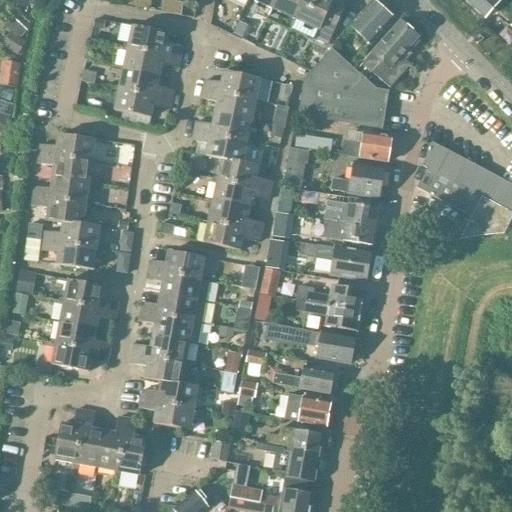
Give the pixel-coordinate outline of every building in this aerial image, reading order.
[(248,0),(248,1),(257,5),(254,11),(269,18),(272,12),(272,11),(276,0),(248,0)] [(276,0),(272,11),(272,12),(279,15),(276,22),(292,29),(295,22),(294,22),(304,0),(276,0)] [(304,0),(294,22),(295,22),(303,26),(300,32),(326,44),(345,3),(337,0),(304,0)] [(464,0),(464,1),(484,20),(485,21),(485,20),(503,0),(464,0)] [(370,45),(392,21),(382,12),(383,8),(378,3),(374,5),(372,3),(351,28),(370,45)] [(20,40),(22,38),(28,31),(14,19),(6,28),(20,40)] [(415,42),(418,39),(400,23),(362,65),(371,73),(370,74),(388,90),(408,68),(403,63),(410,56),(409,55),(418,44),(415,42)] [(127,44),(126,48),(179,59),(181,51),(165,47),(168,36),(131,28),(127,44)] [(2,46),(17,56),(24,44),(8,35),(2,46)] [(126,52),(122,70),(158,78),(160,66),(176,70),(179,59),(126,48),(126,52)] [(379,130),(385,94),(373,92),(330,53),(303,83),(298,116),(369,128),(379,130)] [(0,80),(14,88),(17,64),(3,63),(0,80)] [(118,86),(117,90),(170,102),(172,93),(155,89),(158,78),(122,70),(118,86)] [(204,82),(202,92),(254,103),(254,101),(255,98),(258,82),(223,74),(221,85),(204,82)] [(285,86),(283,96),(290,98),(292,87),(291,87),(285,86)] [(168,112),(170,102),(117,90),(116,94),(112,112),(149,120),(152,108),(168,112)] [(217,105),(215,116),(250,123),(254,105),(254,103),(202,92),(200,101),(217,105)] [(0,102),(0,112),(9,115),(12,104),(1,100),(0,102)] [(273,115),(282,117),(284,110),(275,108),(273,115)] [(0,136),(5,138),(8,117),(0,114),(0,136)] [(195,123),(193,133),(245,145),(246,143),(246,139),(250,123),(215,116),(213,127),(195,123)] [(270,137),(280,139),(282,129),(272,127),(270,137)] [(206,158),(220,161),(220,160),(241,165),(241,164),(245,147),(245,145),(193,133),(191,142),(208,146),(206,158)] [(343,143),(341,156),(385,164),(385,163),(388,140),(362,136),(346,133),(345,143),(343,143)] [(40,145),(39,155),(92,162),(92,159),(95,140),(58,135),(56,147),(40,145)] [(295,135),(293,147),(331,153),(333,141),(295,135)] [(511,214),(511,186),(430,143),(422,167),(427,169),(416,189),(471,218),(481,198),(511,214)] [(290,149),(282,186),(301,189),(309,153),(290,149)] [(54,166),(52,178),(89,183),(91,166),(92,162),(39,155),(37,164),(54,166)] [(216,181),(215,184),(268,195),(270,185),(255,181),(258,167),(241,164),(241,165),(220,160),(220,161),(217,177),(216,181)] [(181,162),(181,174),(192,174),(192,162),(181,162)] [(348,184),(332,181),(330,191),(377,199),(382,172),(351,167),(348,184)] [(34,187),(32,197),(86,205),(86,201),(89,183),(52,178),(50,190),(34,187)] [(215,185),(211,204),(248,212),(251,201),(266,204),(268,195),(215,184),(215,185)] [(281,188),(276,215),(291,218),(295,190),(281,188)] [(114,203),(124,203),(125,191),(115,190),(114,203)] [(46,222),(62,224),(62,223),(83,227),(83,226),(85,209),(86,205),(32,197),(31,207),(47,209),(46,222)] [(417,205),(425,209),(429,202),(421,197),(417,205)] [(170,204),(168,214),(179,216),(180,206),(170,204)] [(211,204),(207,225),(259,236),(261,226),(246,223),(248,212),(211,204)] [(325,204),(322,222),(324,223),(373,230),(376,211),(325,204)] [(118,231),(127,232),(128,223),(119,222),(118,231)] [(320,239),(340,243),(370,248),(373,230),(324,223),(322,222),(320,239)] [(44,233),(43,242),(96,250),(96,246),(99,228),(83,226),(83,227),(62,223),(62,224),(60,235),(44,233)] [(159,234),(172,236),(174,227),(166,225),(161,224),(160,227),(159,234)] [(257,246),(259,236),(207,225),(202,246),(240,254),(242,243),(257,246)] [(270,239),(288,241),(290,227),(274,225),(270,239)] [(95,253),(96,250),(43,242),(42,252),(58,254),(56,266),(93,271),(95,253)] [(364,283),(369,258),(300,246),(298,258),(331,264),(328,277),(364,283)] [(149,264),(148,273),(200,283),(204,261),(166,254),(164,267),(149,264)] [(239,288),(255,291),(259,271),(243,269),(239,288)] [(264,270),(259,294),(274,298),(279,273),(264,270)] [(161,285),(159,297),(205,305),(208,284),(200,283),(148,273),(146,282),(161,285)] [(64,302),(64,304),(115,315),(117,305),(102,302),(104,289),(68,282),(65,297),(64,302)] [(297,287),(295,303),(359,313),(363,293),(330,288),(329,299),(312,296),(314,290),(297,287)] [(254,320),(266,323),(271,298),(258,295),(254,320)] [(142,306),(140,315),(201,326),(205,305),(159,297),(157,309),(142,306)] [(237,311),(250,313),(252,303),(239,301),(237,311)] [(356,334),(359,313),(295,303),(294,313),(304,314),(326,318),(324,328),(356,334)] [(63,307),(60,325),(96,332),(98,321),(114,324),(115,315),(64,304),(63,307)] [(154,327),(152,339),(197,347),(201,326),(140,315),(138,324),(154,327)] [(254,331),(266,334),(268,327),(268,325),(255,323),(254,331)] [(56,345),(107,356),(109,346),(94,343),(96,332),(60,325),(57,341),(56,345)] [(218,336),(232,339),(234,330),(220,327),(218,336)] [(265,342),(303,348),(304,345),(319,347),(317,359),(350,365),(354,342),(268,327),(266,334),(265,342)] [(0,338),(0,350),(10,353),(13,339),(0,336),(0,338)] [(134,347),(132,357),(185,366),(185,364),(185,362),(188,346),(197,348),(197,347),(152,339),(150,350),(134,347)] [(91,362),(106,364),(107,356),(56,345),(55,348),(52,366),(88,373),(91,362)] [(247,351),(245,364),(264,367),(266,355),(247,351)] [(144,381),(160,384),(180,388),(181,387),(184,367),(185,366),(132,357),(131,366),(146,368),(144,381)] [(274,376),(273,384),(273,385),(329,395),(332,375),(304,370),(302,381),(274,376)] [(142,394),(141,403),(193,412),(194,409),(194,407),(197,390),(181,387),(180,388),(160,384),(158,397),(142,394)] [(285,421),(298,423),(327,428),(331,405),(288,398),(285,421)] [(189,433),(193,412),(141,403),(139,412),(155,415),(153,427),(189,433)] [(54,462),(76,466),(85,414),(75,412),(72,429),(61,427),(54,462)] [(85,414),(76,466),(97,470),(103,435),(92,433),(95,416),(85,414)] [(234,424),(247,426),(248,417),(235,415),(234,424)] [(103,435),(97,470),(118,474),(128,422),(118,420),(115,437),(103,435)] [(128,422),(118,474),(139,478),(146,442),(133,440),(136,423),(128,422)] [(256,443),(266,445),(266,446),(320,455),(323,437),(293,432),(292,440),(257,434),(256,443)] [(285,475),(286,475),(306,478),(307,472),(315,473),(318,455),(265,446),(254,443),(248,442),(248,448),(251,449),(250,451),(264,453),(270,455),(288,458),(285,475)] [(251,478),(263,480),(265,472),(253,470),(251,478)] [(274,483),(282,485),(284,475),(275,474),(274,483)] [(232,488),(230,500),(293,511),(309,511),(312,496),(304,495),(306,483),(285,480),(281,501),(261,497),(262,493),(232,488)] [(204,511),(208,509),(196,493),(171,511),(204,511)] [(293,511),(230,500),(228,510),(237,511),(293,511)]
